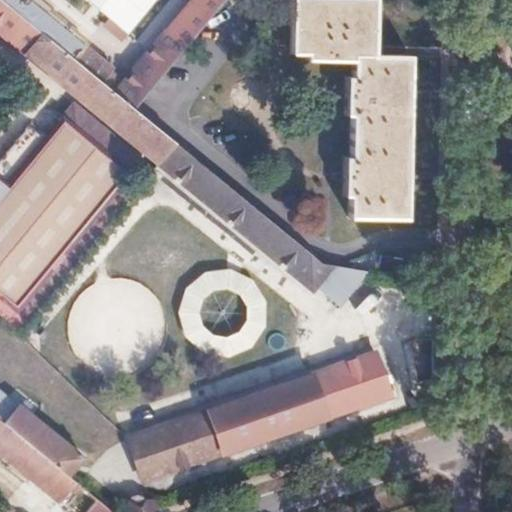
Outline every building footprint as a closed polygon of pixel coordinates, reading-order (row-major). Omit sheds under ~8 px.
[(34,0),(0,0),(131,107),(218,0),(189,0),(122,82),(107,69),(108,67),(82,45),(85,41),(34,0)] [(0,0),(0,29),(159,158),(173,141),(131,107),(0,0)] [(85,0),(129,33),(154,0),(85,0)] [(289,0),(288,51),(350,53),(347,215),(405,216),(409,54),(372,53),(372,0),(289,0)] [(173,141),(159,158),(312,282),(328,263),(321,262),(173,141)] [(254,190),(250,202),(268,208),(273,196),(254,190)] [(380,254),(377,271),(397,275),(399,258),(380,254)] [(178,277),(186,354),(263,346),(256,270),(178,277)] [(0,419),(65,473),(80,456),(16,403),(17,401),(0,385),(0,369),(20,386),(33,371),(0,342),(0,419)] [(376,352),(127,437),(140,477),(388,393),(376,352)] [(0,446),(32,473),(31,475),(60,499),(74,481),(65,473),(0,419),(0,446)]
